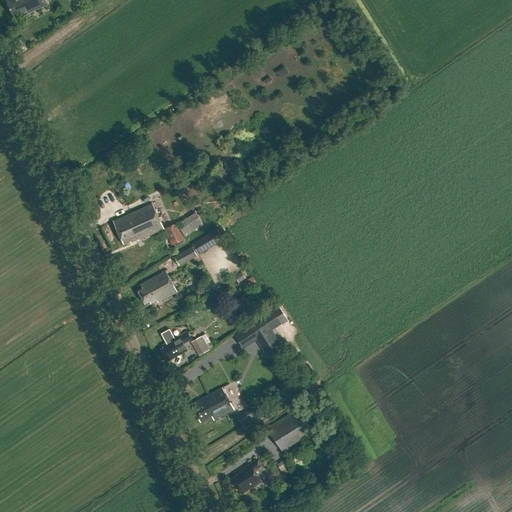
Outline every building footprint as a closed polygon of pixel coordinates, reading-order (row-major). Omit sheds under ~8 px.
[(9,0),(6,1),(15,20),(45,6),(42,0),(9,0)] [(164,229),(152,203),(113,221),(123,244),(130,241),(131,243),(138,239),(138,240),(164,229)] [(177,225),(186,237),(204,225),(196,212),(177,225)] [(171,246),(183,240),(176,223),(164,229),(171,246)] [(194,246),(200,257),(225,242),(218,231),(194,246)] [(176,258),(180,267),(198,258),(194,249),(176,258)] [(141,284),(143,289),(138,291),(146,306),(152,303),(153,305),(158,302),(159,303),(177,293),(166,271),(141,284)] [(243,312),(251,306),(245,296),(237,302),(243,312)] [(257,337),(267,352),(280,344),(264,319),(247,330),(253,340),(257,337)] [(188,333),(180,337),(175,339),(170,330),(162,334),(167,344),(162,346),(164,349),(161,351),(166,360),(169,358),(170,361),(188,351),(184,344),(192,340),(188,333)] [(193,341),(200,355),(209,350),(201,336),(193,341)] [(193,407),(201,423),(212,417),(214,421),(215,421),(215,420),(234,410),(223,389),(196,402),(195,403),(196,405),(193,407)] [(268,428),(286,456),(320,435),(302,407),(268,428)] [(242,494),(253,487),(253,488),(262,482),(255,471),(262,467),(257,460),(245,468),(246,469),(239,473),(239,474),(232,479),(242,494)] [(280,470),(289,465),(285,460),(277,465),(280,470)]
